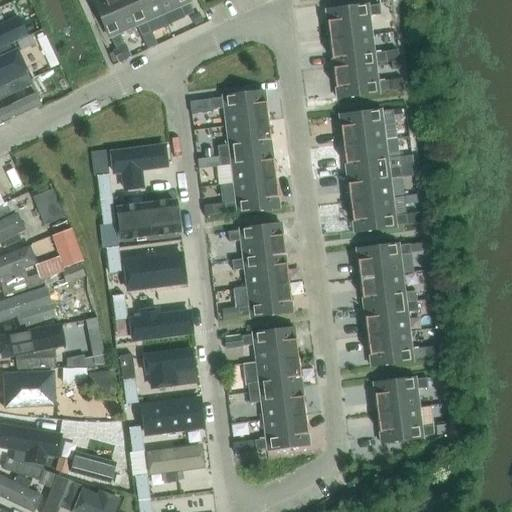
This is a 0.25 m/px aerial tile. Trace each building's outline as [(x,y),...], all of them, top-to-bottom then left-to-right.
[(125,0),(91,0),(109,39),(110,38),(115,49),(124,44),(120,34),(137,26),(125,0)] [(156,0),(125,0),(137,26),(141,35),(150,31),(150,33),(160,29),(167,25),(163,15),(156,0)] [(188,0),(156,0),(163,15),(167,25),(181,19),(177,9),(179,7),(184,18),(194,14),(189,3),(190,3),(188,0)] [(369,17),(380,15),(379,5),(368,7),(367,6),(325,11),(329,41),(371,35),(369,17)] [(199,13),(190,18),(194,26),(203,22),(199,13)] [(150,35),(143,39),(147,50),(155,46),(150,35)] [(375,64),(386,62),(385,52),(374,54),(371,35),(329,41),(333,68),(375,63),(375,64)] [(131,57),(125,44),(112,51),(113,52),(108,55),(112,64),(117,61),(118,64),(131,57)] [(0,60),(0,83),(26,72),(18,53),(0,60)] [(400,61),(391,63),(392,70),(401,69),(400,61)] [(378,93),(390,91),(389,81),(377,82),(375,64),(375,63),(333,68),(336,99),(379,93),(378,93)] [(0,98),(32,84),(26,72),(22,74),(0,84),(0,98)] [(268,122),(264,92),(222,97),(222,98),(211,100),(212,110),(223,109),(226,127),(268,122)] [(0,125),(40,107),(35,95),(0,111),(0,125)] [(211,100),(189,102),(191,115),(212,113),(212,110),(211,100)] [(382,122),(394,121),(392,111),(381,112),(381,111),(339,117),(342,146),(385,141),(382,122)] [(226,127),(228,145),(216,147),(218,157),(271,150),(268,122),(226,127)] [(400,168),(398,158),(387,159),(385,141),(342,146),(346,175),(400,168)] [(167,171),(165,147),(109,150),(111,175),(124,174),(125,190),(145,189),(144,173),(167,171)] [(214,149),(203,150),(204,159),(215,157),(214,149)] [(231,166),(233,184),(275,179),(271,150),(218,157),(219,167),(231,166)] [(392,198),(389,179),(401,178),(400,168),(346,175),(350,203),(392,198)] [(100,201),(111,199),(108,175),(97,177),(100,201)] [(236,213),(237,214),(279,208),(275,179),(233,184),(235,202),(224,204),(225,214),(236,213)] [(64,216),(52,187),(32,195),(45,224),(64,216)] [(116,199),(119,238),(179,233),(177,202),(167,203),(167,195),(116,199)] [(395,226),(407,225),(405,215),(394,216),(392,198),(350,203),(353,233),(396,227),(395,226)] [(111,199),(100,201),(103,224),(114,223),(111,199)] [(0,204),(0,218),(10,213),(5,202),(0,204)] [(16,214),(0,222),(0,242),(24,230),(16,214)] [(285,254),(281,225),(239,230),(239,231),(227,232),(229,243),(240,241),(242,260),(285,254)] [(54,234),(65,267),(79,262),(81,261),(69,229),(54,234)] [(399,256),(411,255),(409,244),(398,246),(398,245),(356,250),(359,280),(401,275),(399,256)] [(122,250),(125,289),(186,284),(184,253),(174,254),(173,246),(122,250)] [(121,272),(118,247),(106,249),(109,273),(121,272)] [(32,248),(0,260),(0,280),(39,265),(32,248)] [(244,270),(246,288),(288,283),(285,254),(242,260),(231,261),(232,271),(244,270)] [(4,299),(41,287),(37,275),(27,279),(0,287),(4,299)] [(417,302),(415,291),(404,293),(401,275),(359,280),(363,308),(417,302)] [(246,288),(248,307),(237,308),(238,319),(250,317),(250,318),(292,312),(288,283),(246,288)] [(10,310),(0,312),(0,326),(56,314),(52,294),(9,303),(10,310)] [(127,320),(125,296),(113,297),(115,321),(127,320)] [(127,301),(131,341),(192,335),(189,312),(180,313),(179,302),(148,306),(147,299),(127,301)] [(409,332),(406,313),(418,312),(417,302),(363,308),(367,337),(409,332)] [(238,319),(237,308),(221,310),(223,322),(238,320),(238,319)] [(99,332),(96,319),(85,321),(88,334),(99,332)] [(253,346),(256,364),(298,358),(294,329),(252,334),(252,335),(241,337),(242,347),(253,346)] [(412,360),(424,359),(422,349),(411,350),(409,332),(367,337),(370,366),(412,361),(412,360)] [(0,340),(0,353),(43,345),(41,333),(0,340)] [(242,348),(242,347),(241,337),(224,339),(225,351),(242,348)] [(178,373),(197,371),(194,349),(142,355),(144,377),(150,376),(152,390),(180,387),(178,373)] [(133,355),(121,357),(123,377),(135,376),(133,355)] [(84,359),(83,356),(67,360),(67,368),(94,366),(106,364),(104,356),(84,359)] [(55,369),(55,357),(16,359),(16,372),(55,369)] [(256,364),(258,382),(246,384),(248,394),(301,387),(298,358),(256,364)] [(86,384),(86,370),(63,370),(63,384),(86,384)] [(0,383),(0,403),(62,407),(63,388),(52,387),(53,377),(30,375),(30,386),(0,383)] [(416,390),(428,389),(426,378),(415,380),(415,379),(373,384),(376,414),(418,408),(416,390)] [(138,403),(135,379),(123,380),(126,405),(138,403)] [(260,403),(263,421),(305,416),(301,387),(248,394),(248,395),(249,404),(260,403)] [(142,406),(145,439),(204,433),(200,400),(142,406)] [(421,427),(418,408),(376,414),(380,443),(422,438),(422,437),(433,436),(432,425),(421,427)] [(266,450),(267,450),(309,445),(305,416),(263,421),(265,439),(254,441),(255,451),(266,450)] [(0,426),(0,451),(29,454),(28,463),(46,465),(47,456),(60,457),(63,432),(0,426)] [(446,426),(436,427),(436,436),(446,435),(446,426)] [(144,452),(141,427),(129,429),(132,453),(144,452)] [(152,476),(205,471),(203,447),(149,452),(152,476)] [(135,477),(147,476),(144,452),(132,453),(129,453),(132,478),(135,477)] [(74,453),(69,472),(109,483),(114,464),(74,453)] [(42,469),(12,460),(6,458),(2,470),(40,481),(43,469),(42,469)] [(70,462),(61,459),(61,460),(57,471),(67,474),(70,462)] [(0,476),(0,498),(30,511),(114,511),(120,499),(57,477),(48,498),(0,476)] [(150,499),(147,476),(135,477),(138,501),(150,499)] [(139,511),(151,511),(150,499),(138,501),(139,511)]
